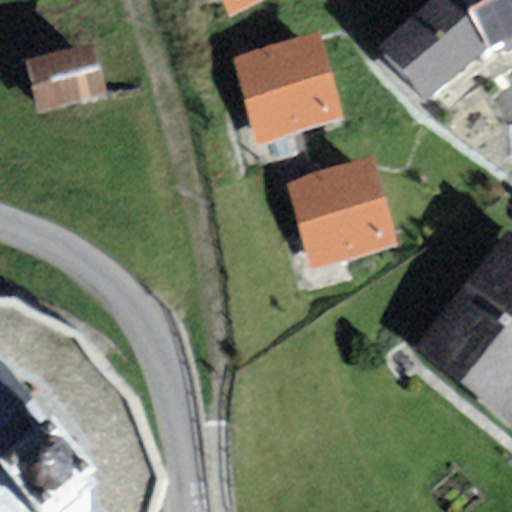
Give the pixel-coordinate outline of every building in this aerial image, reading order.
[(292,0),(215,0),(228,29),(292,0)] [(511,57),(511,0),(462,0),(451,7),(487,71),(511,57)] [(451,7),(382,66),(426,120),(487,71),(451,7)] [(341,137),(321,49),(233,68),(253,156),(341,137)] [(94,58),(28,74),(40,125),(107,108),(94,58)] [(394,257),(374,175),(290,195),(310,278),(394,257)] [(511,422),(511,232),(507,229),(415,349),(511,422)] [(0,511),(64,511),(102,480),(0,360),(0,511)]
